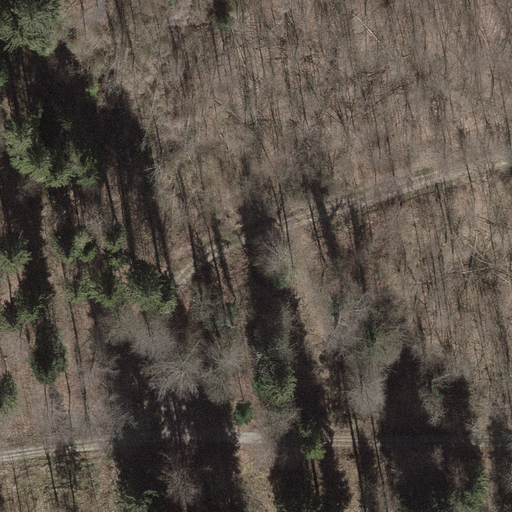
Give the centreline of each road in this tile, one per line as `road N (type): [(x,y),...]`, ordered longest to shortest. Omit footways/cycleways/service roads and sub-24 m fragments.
road 1 (track): [(183,433),(156,338),(163,305),(191,265),(240,240),(511,156)]
road 2 (track): [(511,440),(289,442),(183,433)]
road 3 (track): [(183,433),(0,457)]
